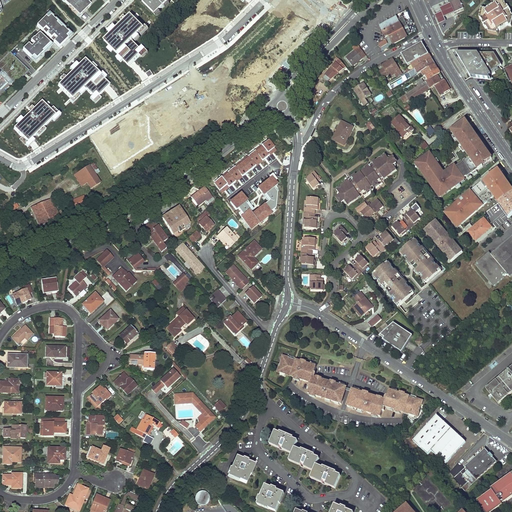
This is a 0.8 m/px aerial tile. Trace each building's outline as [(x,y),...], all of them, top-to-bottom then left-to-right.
[(66,0),(65,2),(71,8),(78,15),(83,9),(79,6),(82,3),(85,7),(88,4),(92,0),(66,0)] [(143,0),(141,2),(156,17),(172,2),(176,6),(181,0),(143,0)] [(459,0),(447,0),(450,4),(453,13),(463,9),(459,0)] [(504,3),(495,1),(493,5),(492,6),(493,9),(488,12),(487,9),(485,11),(481,10),(478,19),(480,20),(482,23),(483,22),(486,28),(486,29),(487,31),(487,33),(496,35),(497,31),(499,30),(498,28),(503,25),(504,27),(506,26),(510,27),(511,19),(511,17),(509,14),(508,14),(505,9),(506,8),(504,5),(504,3)] [(71,8),(70,8),(79,17),(91,6),(88,4),(85,7),(82,3),(79,6),(83,9),(78,15),(71,8)] [(453,13),(450,4),(447,5),(443,7),(441,8),(442,13),(440,13),(438,15),(436,15),(439,24),(441,23),(444,22),(446,21),(444,17),(446,16),(451,14),(453,13)] [(135,9),(104,40),(119,54),(150,23),(135,9)] [(46,16),(37,25),(43,31),(43,30),(51,38),(49,40),(52,44),(54,42),(59,48),(64,43),(58,38),(63,34),(68,39),(74,33),(65,24),(61,28),(57,23),(58,22),(51,15),(48,18),(46,16)] [(400,23),(397,17),(380,26),(389,43),(390,47),(408,37),(400,23)] [(403,22),(400,23),(408,37),(410,35),(403,22)] [(23,49),(36,63),(53,47),(39,33),(34,38),(31,41),(23,49)] [(58,38),(64,43),(68,39),(63,34),(58,38)] [(382,51),(390,47),(386,40),(378,44),(382,51)] [(422,43),(402,54),(407,65),(411,63),(429,55),(425,49),(422,43)] [(355,51),(346,58),(353,67),(360,61),(366,56),(360,47),(355,51)] [(10,51),(0,61),(0,69),(2,71),(0,72),(0,74),(10,85),(13,83),(15,85),(29,71),(10,51)] [(474,53),(458,52),(470,77),(490,79),(493,78),(490,74),(489,70),(497,66),(500,65),(500,64),(495,54),(478,53),(479,54),(476,56),(474,53)] [(429,55),(411,63),(414,69),(415,68),(432,60),(430,58),(429,55)] [(99,73),(85,59),(58,86),(72,99),(84,87),(95,98),(110,83),(99,73)] [(325,75),(331,80),(335,76),(334,75),(336,74),(337,75),(339,73),(343,69),(346,66),(339,59),(325,75)] [(384,68),(379,71),(383,78),(389,75),(393,72),(395,74),(397,77),(402,73),(393,59),(387,62),(382,65),(384,68)] [(432,60),(415,68),(418,74),(421,72),(435,65),(433,63),(432,60)] [(435,65),(421,72),(423,77),(425,76),(438,70),(436,67),(435,65)] [(438,70),(425,76),(428,80),(440,74),(439,72),(438,70)] [(428,80),(426,82),(430,89),(435,86),(441,95),(450,89),(443,79),(440,74),(428,80)] [(398,81),(400,85),(408,80),(405,76),(398,81)] [(420,87),(404,97),(406,101),(408,100),(410,102),(430,89),(426,82),(424,83),(419,86),(420,87)] [(371,95),(364,84),(359,87),(355,90),(364,105),(368,103),(365,98),(371,95)] [(434,112),(439,116),(445,109),(434,99),(425,109),(432,115),(434,112)] [(57,118),(42,103),(14,129),(29,144),(57,118)] [(405,122),(399,115),(392,122),(397,128),(395,130),(400,135),(401,133),(404,137),(408,133),(406,131),(409,129),(411,131),(412,132),(414,130),(411,127),(410,128),(405,122)] [(339,131),(335,140),(344,145),(353,127),(342,122),(339,128),(338,130),(339,131)] [(366,126),(371,132),(376,129),(371,122),(366,126)] [(462,122),(450,131),(469,159),(455,168),(454,166),(443,174),(429,154),(415,164),(440,198),(460,183),(459,182),(482,167),(481,165),(491,158),(478,140),(476,138),(475,139),(462,122)] [(290,161),(267,140),(259,148),(265,155),(268,152),(277,160),(279,158),(286,164),(290,161)] [(425,142),(420,145),(424,150),(429,147),(425,142)] [(350,183),(348,180),(336,189),(339,193),(336,196),(341,202),(344,200),(347,205),(362,194),(363,195),(382,182),(381,181),(396,170),(393,165),(396,163),(391,156),(388,158),(385,154),(372,163),(374,166),(372,168),(369,165),(368,165),(369,167),(353,179),(352,177),(351,178),(353,181),(350,183)] [(265,167),(280,183),(287,176),(269,159),(265,164),(262,165),(263,167),(264,166),(265,167)] [(100,183),(90,166),(80,172),(84,178),(78,182),(82,187),(87,184),(91,189),(100,183)] [(251,168),(241,174),(244,178),(257,170),(256,167),(252,170),(251,168)] [(511,190),(504,178),(498,169),(460,200),(444,213),(455,226),(464,219),(466,220),(494,196),(499,203),(511,193),(511,190)] [(84,178),(80,172),(75,175),(78,182),(84,178)] [(312,175),(308,178),(306,180),(314,189),(317,187),(320,184),(318,182),(321,180),(316,173),(313,176),(312,175)] [(205,203),(207,205),(214,201),(206,188),(190,197),(197,208),(205,203)] [(88,205),(84,195),(72,200),(76,210),(88,205)] [(307,206),(306,212),(315,213),(315,209),(317,210),(317,204),(318,198),(306,197),(306,201),(306,206),(307,206)] [(378,198),(369,206),(374,213),(375,213),(379,210),(384,206),(378,198)] [(51,199),(31,207),(40,227),(48,223),(59,218),(51,199)] [(369,205),(366,207),(373,214),(374,213),(369,206),(369,205)] [(405,219),(402,221),(408,228),(413,223),(414,223),(417,220),(424,214),(417,205),(411,210),(403,217),(405,219)] [(373,214),(366,207),(360,212),(366,219),(369,217),(373,214)] [(179,209),(176,209),(174,210),(176,214),(170,217),(168,214),(165,216),(165,218),(163,219),(173,235),(179,231),(180,233),(186,229),(185,227),(190,224),(180,208),(179,209)] [(314,217),(315,213),(306,212),(306,220),(305,220),(305,225),(304,228),(316,229),(317,223),(317,217),(314,217)] [(213,225),(206,217),(199,224),(206,232),(213,225)] [(159,225),(155,220),(143,227),(161,251),(166,247),(162,242),(167,238),(163,232),(162,232),(158,225),(159,225)] [(418,222),(417,220),(414,223),(413,223),(408,228),(409,229),(418,222)] [(467,230),(476,241),(492,227),(489,224),(487,226),(482,220),(473,228),(470,224),(473,221),(472,221),(467,225),(467,226),(458,234),(459,236),(467,230)] [(408,228),(402,221),(399,224),(397,222),(394,225),(392,227),(399,236),(401,234),(406,230),(405,230),(408,228)] [(436,221),(424,231),(433,241),(434,240),(439,246),(439,245),(442,248),(440,249),(451,262),(462,252),(436,221)] [(226,227),(216,236),(220,240),(222,238),(226,243),(230,247),(237,240),(226,227)] [(338,230),(335,233),(333,235),(341,244),(347,238),(345,236),(348,233),(342,228),(339,230),(338,230)] [(191,235),(188,238),(193,244),(201,237),(196,231),(195,232),(191,235)] [(392,242),(394,241),(386,232),(383,235),(380,237),(382,239),(379,241),(385,247),(387,245),(388,246),(392,242)] [(489,253),(475,265),(494,286),(507,275),(508,276),(509,275),(510,277),(511,275),(511,237),(491,255),(489,253)] [(303,246),(303,253),(311,254),(311,250),(314,251),(314,247),(315,239),(303,238),(303,242),(303,246)] [(400,251),(426,283),(441,271),(414,239),(400,251)] [(434,240),(433,241),(440,249),(442,248),(439,245),(439,246),(434,240)] [(385,247),(379,241),(376,244),(375,242),(370,246),(366,249),(373,258),(376,256),(379,253),(379,252),(385,247)] [(254,242),(238,256),(250,270),(255,265),(250,260),(252,258),(261,249),(254,242)] [(193,270),(200,264),(182,244),(175,250),(193,270)] [(386,249),(385,247),(379,252),(379,253),(376,256),(377,257),(386,249)] [(103,269),(114,259),(107,251),(96,261),(103,269)] [(311,254),(303,253),(303,257),(302,257),(301,262),(301,265),(313,266),(313,261),(313,258),(311,257),(311,254)] [(138,254),(128,261),(133,267),(142,259),(138,254)] [(367,265),(369,264),(360,255),(358,258),(355,261),(357,262),(354,265),(359,271),(362,268),(363,269),(367,265)] [(373,274),(399,306),(403,303),(414,293),(387,262),(373,274)] [(202,267),(200,264),(193,270),(195,273),(202,267)] [(346,269),(341,274),(349,282),(352,280),(355,276),(354,276),(359,271),(354,265),(351,267),(349,266),(346,269)] [(237,285),(241,290),(249,283),(233,266),(225,272),(231,279),(232,278),(238,284),(237,285)] [(122,269),(114,277),(126,290),(136,281),(128,274),(127,274),(122,269)] [(361,273),(359,271),(354,276),(355,276),(352,280),(353,281),(361,273)] [(76,281),(68,288),(73,293),(75,296),(86,286),(82,281),(85,279),(80,273),(74,279),(76,281)] [(311,282),(311,287),(312,291),(323,291),(323,284),(323,279),(320,279),(320,275),(312,275),(312,282),(311,282)] [(56,279),(41,281),(43,293),(50,293),(58,291),(56,279)] [(32,292),(29,285),(25,287),(26,290),(13,295),(16,304),(21,302),(21,303),(24,302),(31,299),(28,294),(32,292)] [(261,297),(252,287),(245,294),(254,304),(261,297)] [(215,298),(220,304),(226,299),(218,290),(210,296),(208,298),(211,301),(215,298)] [(363,296),(360,292),(354,298),(357,301),(358,300),(361,297),(363,296)] [(103,302),(95,293),(82,304),(86,309),(89,312),(96,306),(97,307),(103,302)] [(507,297),(504,293),(496,301),(497,303),(502,299),(503,301),(507,297)] [(359,302),(353,308),(361,317),(371,309),(366,302),(367,301),(365,298),(363,299),(359,302)] [(180,316),(179,317),(185,323),(187,326),(195,319),(187,310),(184,307),(177,313),(180,316)] [(117,320),(110,311),(100,320),(103,324),(105,325),(104,327),(106,330),(117,320)] [(238,329),(246,322),(237,312),(231,318),(230,317),(224,322),(234,333),(233,333),(234,335),(239,330),(238,329)] [(379,315),(368,323),(372,328),(382,320),(379,315)] [(179,317),(170,325),(177,334),(180,331),(178,329),(185,323),(179,317)] [(62,327),(62,319),(55,319),(50,319),(50,327),(54,328),(54,336),(66,337),(66,327),(62,327)] [(394,324),(381,335),(383,336),(385,337),(383,340),(401,352),(405,347),(412,336),(394,324)] [(170,325),(166,328),(174,337),(177,334),(170,325)] [(33,334),(25,326),(18,333),(12,338),(18,344),(21,342),(24,345),(28,341),(27,340),(33,334)] [(131,326),(120,336),(122,339),(126,344),(137,334),(131,326)] [(421,337),(415,342),(419,346),(424,342),(421,337)] [(179,351),(172,342),(167,347),(170,350),(168,352),(172,356),(174,355),(179,351)] [(65,347),(46,346),(46,357),(65,357),(65,352),(65,347)] [(144,356),(129,355),(129,359),(129,364),(143,365),(143,369),(154,370),(155,354),(144,353),(144,356)] [(16,356),(8,355),(8,363),(7,366),(13,366),(14,365),(15,365),(15,368),(26,368),(26,358),(17,358),(16,356)] [(316,369),(317,367),(297,361),(296,362),(293,361),(294,360),(283,356),(278,372),(305,381),(309,369),(316,369)] [(511,367),(506,373),(503,375),(487,389),(499,404),(508,397),(511,393),(511,367)] [(165,387),(168,390),(181,378),(173,369),(151,389),(156,395),(165,387)] [(311,383),(313,377),(316,369),(309,369),(305,381),(311,383)] [(61,373),(47,373),(47,385),(61,386),(61,376),(61,373)] [(120,387),(127,395),(136,386),(130,378),(129,379),(127,380),(122,375),(120,376),(119,377),(114,382),(119,388),(120,387)] [(327,381),(313,377),(311,383),(308,393),(322,398),(323,397),(326,398),(325,399),(342,404),(347,388),(330,382),(330,383),(327,383),(327,381)] [(0,392),(11,393),(11,392),(12,392),(12,390),(17,390),(18,380),(9,380),(9,384),(6,384),(6,382),(0,382),(0,392)] [(93,394),(90,397),(98,406),(105,400),(106,400),(110,396),(104,389),(103,390),(100,386),(95,390),(92,393),(93,394)] [(353,389),(348,406),(364,411),(364,410),(367,411),(367,412),(381,416),(385,406),(387,400),(373,396),(372,397),(369,396),(370,395),(353,389)] [(390,408),(418,416),(423,400),(413,397),(412,398),(409,397),(410,396),(390,390),(389,392),(394,395),(390,408)] [(385,406),(390,408),(394,395),(389,392),(387,400),(385,406)] [(203,428),(214,417),(192,393),(174,394),(174,404),(191,403),(193,405),(194,403),(196,405),(194,407),(204,417),(198,423),(203,428)] [(62,398),(46,398),(46,410),(62,411),(62,405),(62,398)] [(214,407),(221,414),(227,407),(219,401),(214,407)] [(21,403),(5,403),(4,411),(4,414),(20,414),(21,403)] [(118,424),(123,421),(119,415),(114,418),(118,424)] [(152,424),(154,425),(156,426),(158,421),(147,415),(144,420),(142,419),(140,422),(141,423),(139,425),(138,425),(136,429),(134,432),(144,438),(152,424)] [(465,441),(436,415),(412,441),(427,455),(431,451),(444,464),(465,441)] [(87,427),(86,434),(101,435),(102,426),(104,426),(104,418),(103,417),(95,416),(88,416),(88,423),(87,423),(87,427)] [(187,429),(190,425),(183,421),(180,425),(187,429)] [(66,427),(66,423),(64,423),(44,423),(43,434),(43,436),(53,436),(53,432),(60,432),(60,431),(65,431),(66,427)] [(203,428),(198,423),(194,426),(199,431),(203,428)] [(150,432),(154,425),(152,424),(144,438),(146,439),(150,432)] [(4,432),(4,438),(25,438),(25,426),(12,425),(12,430),(10,430),(10,429),(4,429),(4,432)] [(297,441),(275,432),(270,443),(293,453),(290,460),(314,470),(311,477),(335,487),(341,475),(316,466),(317,464),(319,459),(295,448),(295,446),(297,441)] [(107,453),(92,447),(90,454),(88,458),(103,464),(107,453)] [(21,448),(4,448),(4,451),(3,464),(11,464),(11,462),(20,462),(21,448)] [(64,455),(65,448),(48,448),(47,459),(50,459),(50,463),(59,463),(59,460),(64,460),(64,455)] [(468,463),(464,467),(475,480),(496,463),(492,458),(492,457),(491,455),(490,454),(489,453),(488,454),(484,449),(475,457),(468,463)] [(133,455),(120,450),(116,461),(121,463),(122,461),(124,462),(130,464),(133,455)] [(475,457),(472,454),(465,460),(468,463),(475,457)] [(229,476),(246,483),(254,465),(235,457),(227,476),(229,476)] [(138,482),(137,485),(147,490),(153,475),(143,471),(138,482)] [(511,473),(491,488),(493,491),(496,496),(500,494),(500,495),(502,495),(503,497),(502,498),(504,501),(501,503),(503,506),(504,505),(503,503),(511,496),(511,473)] [(12,476),(3,476),(3,485),(11,485),(14,485),(14,488),(16,488),(19,488),(21,489),(22,474),(12,474),(12,476)] [(53,477),(53,475),(34,475),(34,480),(36,480),(35,486),(43,486),(43,485),(45,485),(45,487),(53,488),(54,485),(53,483),(58,483),(58,480),(58,477),(53,477)] [(68,498),(65,505),(78,510),(83,498),(84,499),(88,489),(78,485),(73,495),(70,494),(68,498)] [(265,486),(258,504),(276,511),(284,493),(265,486)] [(203,490),(201,490),(199,491),(198,491),(197,492),(196,493),(195,495),(195,496),(194,498),(195,499),(195,501),(196,502),(197,503),(198,504),(199,505),(201,505),(202,505),(204,505),(205,504),(207,503),(208,502),(208,501),(209,499),(209,498),(209,496),(208,495),(208,494),(207,492),(205,491),(204,491),(203,490)] [(496,496),(493,491),(475,503),(481,511),(493,511),(503,506),(501,503),(504,501),(502,498),(503,497),(502,495),(500,495),(500,494),(496,496)] [(124,497),(121,505),(124,506),(125,504),(125,503),(127,497),(129,493),(124,497)] [(97,495),(91,509),(97,511),(104,511),(109,501),(103,498),(97,495)]
